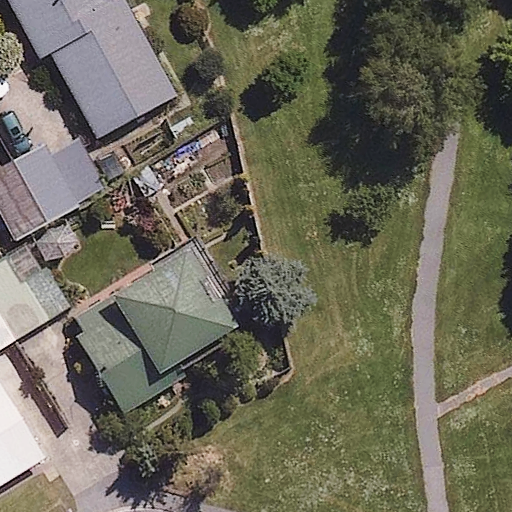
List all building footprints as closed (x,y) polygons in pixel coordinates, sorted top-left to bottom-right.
[(8,0),(37,54),(52,46),(101,136),(178,94),(127,0),(8,0)] [(15,94),(0,106),(0,124),(18,145),(41,125),(15,94)] [(70,123),(0,163),(0,205),(16,232),(104,180),(70,123)] [(29,243),(0,260),(0,343),(65,304),(29,243)] [(77,317),(131,406),(164,386),(155,372),(243,318),(198,244),(77,317)] [(0,484),(43,460),(0,385),(0,484)]
